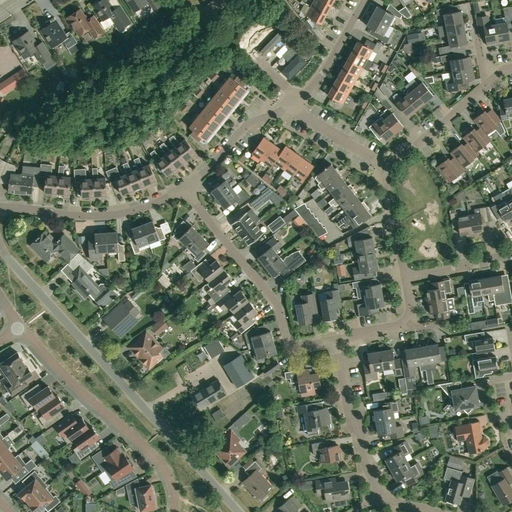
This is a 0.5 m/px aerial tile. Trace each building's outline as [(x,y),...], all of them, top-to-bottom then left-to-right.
[(111,16),(115,24),(116,23),(120,29),(131,23),(127,17),(126,17),(120,7),(114,11),(107,0),(103,0),(94,6),(103,20),(111,16)] [(149,3),(153,9),(160,5),(156,0),(126,0),(134,12),(149,3)] [(214,0),(203,8),(197,0),(182,0),(200,25),(235,0),(214,0)] [(319,0),(314,0),(311,7),(326,15),(331,6),(319,0)] [(400,19),(403,15),(399,12),(393,7),(390,13),(378,6),(372,16),(389,26),(395,16),(400,19)] [(326,15),(311,7),(306,16),(322,24),(326,15)] [(399,12),(403,15),(407,19),(412,16),(406,7),(399,12)] [(511,19),(511,16),(510,7),(503,9),(505,20),(511,19)] [(446,26),(463,22),(461,11),(450,14),(449,8),(436,10),(437,17),(444,15),(446,26)] [(95,38),(104,32),(93,17),(88,20),(81,10),(68,18),(79,36),(90,30),(95,38)] [(389,26),(372,16),(367,26),(379,33),(376,38),(387,44),(390,39),(384,35),(389,26)] [(499,45),(496,25),(488,26),(487,16),(476,18),(479,33),(485,32),(488,47),(499,45)] [(247,47),(269,26),(262,19),(240,40),(247,47)] [(63,41),(68,49),(72,55),(81,48),(78,43),(71,32),(64,36),(55,21),(42,30),(53,47),(63,41)] [(463,22),(446,26),(438,27),(439,32),(447,31),(448,36),(465,33),(463,22)] [(496,25),(499,45),(511,42),(507,23),(496,25)] [(42,63),(52,57),(43,42),(37,46),(28,32),(14,40),(25,58),(34,52),(42,63)] [(280,33),(273,40),(256,57),(261,62),(286,38),(280,33)] [(453,47),(468,44),(465,33),(448,36),(450,46),(439,48),(440,55),(454,52),(453,47)] [(284,44),(289,49),(295,43),(291,38),(284,44)] [(353,51),(368,60),(373,51),(358,42),(353,51)] [(295,43),(289,49),(294,54),(300,47),(295,43)] [(407,54),(413,52),(411,43),(404,44),(403,48),(407,54)] [(376,58),(381,58),(381,61),(387,62),(389,49),(377,47),(376,58)] [(348,60),(363,68),(368,60),(353,51),(348,60)] [(453,72),(472,69),(470,57),(455,60),(454,54),(440,57),(442,63),(451,61),(453,72)] [(292,55),(275,74),(285,83),(302,65),(292,55)] [(421,55),(413,58),(418,70),(426,66),(421,55)] [(363,68),(348,60),(343,69),(358,77),(363,68)] [(418,79),(422,75),(412,63),(408,67),(418,79)] [(358,77),(343,69),(338,78),(353,86),(358,77)] [(472,69),(453,72),(453,73),(450,73),(451,79),(447,80),(448,85),(446,85),(447,93),(461,90),(461,89),(469,88),(468,81),(475,80),(472,69)] [(10,89),(23,81),(18,72),(5,81),(10,89)] [(203,138),(206,141),(247,90),(244,87),(247,83),(238,76),(235,80),(231,77),(189,128),(194,131),(190,135),(199,142),(203,138)] [(333,87),(348,95),(353,86),(338,78),(333,87)] [(409,84),(425,104),(434,97),(423,83),(419,86),(413,79),(409,83),(409,84)] [(388,98),(392,95),(383,83),(380,89),(388,98)] [(410,93),(406,97),(417,110),(425,104),(409,84),(405,87),(410,93)] [(348,95),(333,87),(328,96),(343,104),(348,95)] [(382,103),(386,100),(378,89),(374,95),(382,103)] [(417,110),(406,97),(401,100),(396,94),(393,97),(395,102),(408,117),(417,110)] [(511,118),(511,98),(504,100),(506,108),(500,109),(502,119),(506,129),(511,128),(510,119),(511,118)] [(500,136),(505,132),(502,124),(500,122),(501,122),(492,110),(487,114),(485,112),(484,112),(481,108),(477,112),(480,115),(474,120),(481,128),(487,135),(495,129),(500,136)] [(393,114),(389,117),(384,112),(380,115),(381,117),(395,134),(404,127),(393,114)] [(379,140),(383,137),(387,141),(395,134),(381,117),(377,120),(377,121),(369,128),(379,140)] [(358,123),(354,129),(359,132),(362,126),(358,123)] [(491,141),(487,135),(481,128),(476,131),(474,129),(473,130),(470,126),(466,129),(469,133),(464,138),(468,143),(476,153),(491,141)] [(169,139),(176,147),(187,161),(192,157),(194,159),(196,158),(196,159),(199,157),(196,154),(185,139),(180,144),(173,136),(169,139)] [(261,161),(273,145),(264,138),(252,154),(261,161)] [(478,156),(476,153),(468,143),(463,147),(462,144),(461,145),(458,141),(454,145),(457,148),(451,153),(455,158),(464,168),(474,160),(478,156)] [(189,164),(187,161),(176,147),(170,151),(164,143),(160,146),(166,154),(177,169),(183,165),(184,167),(186,165),(187,166),(189,164)] [(282,151),(273,145),(261,161),(271,168),(275,163),(282,151)] [(284,170),(295,154),(286,147),(282,151),(275,163),(284,170)] [(180,172),(177,169),(166,154),(161,159),(154,151),(150,154),(157,162),(156,162),(167,176),(173,172),(175,174),(177,172),(177,173),(180,172)] [(305,160),(295,154),(284,170),(293,176),(305,160)] [(243,155),(239,161),(243,164),(247,159),(243,155)] [(465,171),(464,168),(455,158),(450,161),(448,159),(447,160),(444,156),(440,159),(443,163),(438,167),(450,183),(465,171)] [(138,169),(145,186),(152,183),(153,186),(155,185),(155,186),(158,185),(156,181),(157,181),(150,165),(143,167),(139,158),(134,160),(138,169)] [(302,183),(314,167),(305,160),(293,176),(302,183)] [(20,194),(22,175),(15,174),(16,169),(14,166),(7,163),(0,180),(9,182),(8,193),(20,194)] [(127,174),(134,191),(140,188),(142,191),(144,190),(144,191),(147,189),(145,186),(138,169),(132,172),(128,163),(123,165),(127,174)] [(57,194),(58,176),(52,176),(53,165),(41,164),(41,168),(40,177),(46,178),(45,193),(52,194),(52,197),(54,197),(54,198),(57,198),(57,194)] [(331,165),(319,175),(318,174),(315,178),(319,184),(318,185),(320,188),(340,172),(337,168),(335,169),(331,165)] [(58,176),(57,194),(64,195),(63,198),(66,198),(66,199),(69,199),(69,195),(71,177),(64,177),(65,167),(59,166),(58,176)] [(40,177),(41,168),(30,167),(29,175),(22,175),(20,194),(32,195),(33,184),(39,184),(40,177)] [(134,191),(127,174),(121,177),(117,167),(106,172),(111,183),(117,181),(123,196),(129,193),(130,195),(133,194),(133,195),(136,194),(134,191)] [(93,179),(95,197),(101,197),(102,199),(104,199),(104,200),(107,200),(107,196),(106,178),(98,179),(98,168),(92,169),(93,179)] [(95,197),(93,179),(86,179),(86,169),(74,170),(75,183),(81,182),(82,198),(89,197),(90,200),(92,200),(92,201),(95,201),(95,197)] [(217,202),(233,189),(228,183),(232,180),(233,177),(228,171),(218,179),(222,184),(211,192),(215,197),(215,199),(217,202)] [(255,185),(261,180),(253,171),(248,177),(255,185)] [(331,192),(345,182),(341,177),(343,176),(340,172),(320,188),(322,190),(325,188),(327,187),(331,192)] [(259,186),(264,190),(268,186),(263,181),(259,186)] [(333,204),(333,205),(353,189),(350,185),(348,186),(345,182),(331,192),(335,197),(328,202),(331,205),(333,204)] [(501,193),(507,202),(511,210),(511,188),(509,188),(501,193)] [(233,189),(217,202),(219,205),(221,205),(225,209),(236,201),(239,206),(249,198),(243,190),(237,194),(233,189)] [(345,209),(358,199),(354,194),(356,193),(353,189),(333,205),(335,207),(339,205),(340,204),(345,209)] [(496,217),(501,214),(506,222),(511,218),(511,210),(507,202),(501,193),(494,197),(493,202),(494,204),(490,207),(496,217)] [(257,209),(268,200),(263,194),(252,203),(257,209)] [(362,204),(358,199),(345,209),(348,214),(335,224),(338,227),(344,223),(367,206),(364,202),(362,204)] [(298,214),(308,209),(305,203),(294,209),(298,214)] [(358,226),(358,227),(371,216),(368,211),(370,210),(367,206),(344,223),(347,226),(350,224),(353,228),(358,226)] [(302,219),(312,214),(309,208),(308,209),(298,214),(302,219)] [(486,208),(479,209),(479,208),(474,209),(475,215),(469,216),(472,236),(477,235),(477,233),(484,231),(482,224),(489,222),(486,208)] [(240,235),(255,224),(247,213),(232,224),(237,230),(236,231),(240,235)] [(306,224),(316,218),(313,213),(312,214),(302,219),(306,224)] [(472,236),(469,216),(458,218),(457,213),(450,214),(453,229),(459,228),(460,235),(468,234),(468,237),(472,236)] [(274,232),(285,223),(280,217),(269,226),(274,232)] [(310,229),(320,223),(317,218),(316,218),(306,224),(310,229)] [(165,234),(173,232),(170,220),(162,223),(165,234)] [(149,243),(150,246),(151,249),(161,245),(160,241),(166,239),(162,227),(156,229),(153,222),(143,225),(149,243)] [(188,247),(200,235),(192,226),(188,230),(182,223),(176,229),(175,232),(177,233),(173,237),(177,241),(179,239),(188,247)] [(314,233),(324,228),(321,223),(320,223),(310,229),(314,233)] [(249,245),(263,234),(255,224),(240,235),(243,240),(244,239),(249,245)] [(150,246),(149,243),(143,225),(132,229),(135,237),(129,239),(135,255),(140,253),(141,251),(140,250),(150,246)] [(318,238),(328,233),(325,227),(324,228),(314,233),(318,238)] [(65,235),(60,240),(57,243),(45,231),(30,246),(46,262),(58,251),(68,262),(80,250),(65,235)] [(95,234),(96,237),(89,237),(91,260),(102,259),(102,253),(108,252),(106,233),(95,234)] [(117,233),(106,233),(108,252),(118,252),(119,262),(125,261),(124,245),(118,246),(117,233)] [(357,252),(374,249),(372,238),(358,240),(357,233),(347,238),(349,248),(356,246),(357,252)] [(203,250),(209,244),(200,235),(188,247),(197,256),(194,258),(198,263),(207,254),(203,250)] [(266,268),(279,257),(275,252),(281,247),(274,238),(264,246),(268,250),(258,258),(266,268)] [(323,245),(310,250),(312,255),(325,250),(323,245)] [(343,249),(335,249),(337,262),(344,261),(343,249)] [(352,257),(358,256),(359,262),(376,259),(374,249),(357,252),(351,253),(352,257)] [(280,275),(284,271),(288,275),(306,261),(299,252),(292,255),(283,262),(279,257),(266,268),(273,277),(274,276),(275,278),(279,274),(280,275)] [(87,273),(94,267),(79,254),(64,268),(71,275),(73,273),(78,278),(72,284),(85,299),(92,293),(96,298),(97,297),(99,300),(97,303),(103,309),(118,296),(112,289),(111,289),(107,284),(101,284),(98,286),(87,273)] [(355,281),(369,278),(373,277),(372,271),(378,270),(376,259),(359,262),(360,268),(353,269),(355,281)] [(197,266),(191,271),(200,282),(206,277),(210,282),(224,270),(217,261),(210,266),(205,260),(197,266)] [(214,287),(207,292),(212,298),(208,301),(212,306),(215,304),(217,302),(222,298),(217,292),(232,280),(224,270),(210,282),(214,287)] [(509,283),(503,284),(501,276),(491,278),(495,301),(495,304),(497,305),(505,304),(506,302),(506,300),(511,299),(509,283)] [(495,301),(491,278),(480,280),(483,296),(488,295),(489,302),(495,301)] [(428,298),(426,298),(426,303),(447,299),(446,294),(452,293),(450,280),(446,281),(431,284),(432,290),(427,291),(428,298)] [(480,280),(469,281),(471,295),(466,296),(469,314),(475,313),(474,306),(476,306),(477,304),(477,302),(484,301),(483,296),(480,280)] [(383,295),(381,284),(363,287),(362,281),(352,283),(353,289),(356,288),(358,299),(365,298),(383,295)] [(321,300),(325,320),(337,318),(335,309),(343,308),(340,289),(318,293),(319,301),(321,300)] [(222,298),(217,302),(224,312),(230,307),(235,314),(249,302),(241,291),(226,302),(222,298)] [(310,309),(317,308),(315,294),(302,297),(303,304),(296,305),(300,324),(313,322),(310,309)] [(384,306),(383,295),(365,298),(366,304),(357,305),(359,316),(373,314),(373,313),(378,312),(377,307),(384,306)] [(447,299),(426,303),(427,307),(430,307),(431,314),(436,313),(437,320),(452,317),(451,310),(455,310),(453,298),(447,299)] [(130,321),(139,312),(129,301),(124,306),(122,304),(109,316),(116,324),(112,328),(121,337),(134,325),(130,321)] [(239,319),(234,324),(241,334),(254,324),(250,319),(258,313),(249,302),(235,314),(239,319)] [(160,336),(171,327),(165,320),(154,330),(160,336)] [(255,348),(274,343),(270,332),(257,336),(254,326),(244,334),(247,344),(253,342),(255,348)] [(469,335),(465,336),(466,343),(470,342),(475,341),(477,353),(487,352),(495,351),(493,338),(485,339),(484,332),(469,335)] [(153,364),(155,362),(157,363),(163,357),(159,352),(162,350),(146,333),(130,348),(146,364),(145,365),(149,370),(153,365),(153,364)] [(224,350),(217,339),(204,347),(211,358),(224,350)] [(265,361),(264,357),(277,354),(274,343),(255,348),(257,353),(253,354),(255,361),(259,363),(265,361)] [(427,346),(432,371),(436,370),(435,363),(445,361),(444,355),(440,356),(438,345),(427,346)] [(421,371),(426,370),(428,385),(434,384),(432,371),(427,346),(417,348),(420,366),(421,371)] [(420,366),(417,348),(400,351),(405,377),(416,376),(414,367),(420,366)] [(380,352),(383,370),(395,368),(396,376),(402,375),(400,360),(394,361),(392,350),(380,352)] [(0,371),(1,371),(4,377),(24,364),(21,359),(22,359),(17,352),(4,361),(0,356),(0,371)] [(383,370),(380,352),(368,354),(370,365),(364,366),(366,381),(378,379),(376,371),(383,370)] [(477,353),(472,354),(473,361),(476,379),(483,377),(485,375),(492,374),(493,372),(493,370),(498,369),(496,357),(488,358),(487,352),(477,353)] [(207,354),(190,361),(193,370),(211,363),(207,354)] [(237,387),(254,377),(241,355),(224,365),(237,387)] [(268,376),(281,367),(276,361),(263,370),(268,376)] [(26,368),(24,364),(4,377),(8,382),(5,385),(12,395),(28,384),(24,379),(32,374),(28,367),(26,368)] [(291,384),(299,383),(301,396),(316,394),(315,388),(321,387),(318,374),(310,376),(309,369),(285,373),(286,380),(290,379),(291,384)] [(274,383),(269,378),(265,381),(270,386),(274,383)] [(249,404),(270,388),(264,380),(243,396),(249,404)] [(200,410),(227,394),(219,381),(192,397),(200,410)] [(463,409),(468,414),(475,407),(479,406),(479,403),(480,402),(478,399),(476,387),(462,389),(461,382),(462,382),(461,381),(438,385),(438,386),(440,386),(454,400),(456,410),(463,409)] [(31,388),(20,396),(27,406),(33,403),(37,410),(39,408),(55,397),(48,386),(42,390),(36,395),(31,388)] [(415,389),(407,390),(408,398),(416,396),(415,389)] [(44,415),(38,418),(46,429),(57,421),(63,416),(59,410),(65,406),(57,395),(55,397),(39,408),(44,415)] [(402,411),(400,400),(380,404),(381,410),(375,411),(377,423),(394,420),(393,413),(402,411)] [(317,426),(331,424),(328,408),(314,411),(312,404),(297,407),(298,414),(304,413),(308,436),(319,434),(317,426)] [(82,418),(77,421),(72,413),(55,425),(68,444),(73,440),(74,440),(74,439),(89,429),(89,428),(82,418)] [(249,419),(244,413),(234,423),(239,429),(244,424),(249,419)] [(6,414),(0,417),(0,423),(1,425),(10,417),(6,414)] [(402,425),(396,426),(394,420),(377,423),(379,435),(391,433),(392,439),(403,437),(402,431),(403,431),(402,425)] [(470,453),(484,451),(484,450),(486,449),(488,447),(489,445),(489,442),(488,440),(486,438),(484,437),(481,437),(479,423),(465,425),(465,427),(456,428),(458,441),(467,440),(470,453)] [(74,439),(74,440),(79,446),(73,449),(80,459),(91,452),(87,446),(99,437),(92,426),(89,428),(89,429),(74,439)] [(230,466),(246,452),(238,444),(241,441),(231,431),(221,441),(226,446),(217,454),(222,459),(223,459),(230,466)] [(3,438),(0,440),(0,454),(8,449),(10,447),(3,438)] [(386,460),(392,470),(407,462),(404,456),(412,452),(406,441),(392,449),(396,454),(386,460)] [(321,463),(341,459),(339,446),(323,449),(322,443),(312,445),(314,456),(320,454),(321,463)] [(104,448),(92,456),(103,472),(105,470),(123,457),(121,454),(122,454),(119,448),(118,449),(117,448),(110,453),(108,454),(104,448)] [(0,468),(14,457),(8,449),(0,454),(0,468)] [(17,470),(22,477),(34,467),(29,460),(25,463),(18,454),(14,457),(0,468),(0,469),(7,478),(17,470)] [(123,457),(105,470),(112,480),(110,482),(113,489),(127,481),(122,474),(132,468),(132,467),(133,468),(133,467),(132,466),(134,465),(130,459),(128,460),(125,455),(125,456),(123,457)] [(267,490),(271,487),(258,472),(262,469),(255,462),(245,471),(250,476),(243,482),(249,488),(259,498),(262,502),(271,494),(267,490)] [(410,467),(407,462),(392,470),(398,481),(404,478),(408,486),(418,481),(416,479),(424,475),(418,463),(410,467)] [(453,502),(453,503),(455,504),(455,503),(459,504),(462,495),(469,497),(474,479),(461,476),(462,472),(447,468),(444,479),(452,481),(450,488),(447,490),(448,493),(446,501),(448,501),(453,502)] [(504,505),(511,500),(511,489),(509,484),(511,482),(511,477),(507,469),(499,473),(503,480),(492,486),(504,505)] [(35,470),(24,479),(29,484),(19,493),(25,499),(26,498),(28,502),(46,487),(46,488),(48,486),(35,470)] [(130,490),(131,494),(137,493),(141,511),(156,507),(151,485),(140,487),(138,478),(126,485),(128,490),(130,490)] [(80,488),(84,484),(81,480),(76,483),(80,488)] [(313,480),(301,483),(303,491),(315,489),(313,480)] [(350,499),(349,494),(350,494),(349,491),(348,491),(347,484),(332,487),(331,480),(316,482),(318,496),(326,494),(327,502),(336,501),(336,506),(346,505),(345,500),(350,499)] [(65,487),(68,492),(74,488),(71,483),(65,487)] [(80,488),(83,492),(87,496),(91,493),(84,484),(80,488)] [(54,497),(46,488),(46,487),(28,502),(31,505),(30,506),(35,511),(36,511),(46,504),(50,510),(60,501),(56,495),(54,497)] [(97,505),(95,498),(86,501),(88,507),(97,505)] [(307,511),(308,511),(307,511),(295,511),(298,510),(290,500),(279,509),(281,511),(307,511)]
